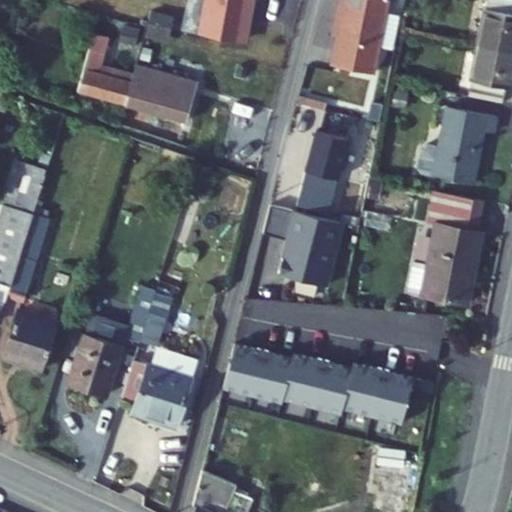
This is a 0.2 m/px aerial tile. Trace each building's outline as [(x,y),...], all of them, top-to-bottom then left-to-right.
[(206,0),(202,32),(244,38),(249,0),(206,0)] [(331,0),(331,4),(336,5),(328,56),(369,63),(378,0),(331,0)] [(511,0),(483,0),(473,44),(511,51),(511,14),(511,15),(511,11),(511,0)] [(151,12),(146,35),(169,40),(174,17),(151,12)] [(97,30),(81,90),(126,103),(133,77),(104,70),(113,34),(97,30)] [(511,58),(511,51),(473,44),(462,95),(497,101),(500,81),(507,83),(511,58)] [(133,77),(126,103),(185,120),(196,82),(168,74),(166,80),(135,71),(133,77)] [(491,115),(441,106),(433,147),(422,146),(417,149),(413,170),(416,175),(468,184),(478,130),(488,132),(491,115)] [(297,180),(323,186),(335,134),(305,126),(292,178),(297,180)] [(0,302),(5,305),(10,291),(35,211),(47,173),(22,164),(11,198),(7,196),(0,218),(0,302)] [(297,180),(292,178),(287,196),(318,203),(323,186),(297,180)] [(339,213),(267,196),(260,225),(285,231),(277,265),(325,276),(339,213)] [(426,260),(409,257),(402,293),(465,304),(476,235),(468,233),(471,217),(428,209),(423,227),(433,228),(426,260)] [(26,297),(52,217),(35,211),(10,291),(26,297)] [(154,299),(139,295),(126,343),(140,348),(147,324),(154,299)] [(55,322),(19,309),(6,348),(23,355),(21,361),(40,367),(55,322)] [(164,329),(147,324),(140,348),(156,353),(164,329)] [(126,343),(88,330),(71,382),(109,394),(126,343)] [(343,411),(403,426),(416,381),(350,363),(349,369),(292,355),(290,360),(234,347),(224,390),(283,407),(284,402),(341,416),(343,411)] [(195,375),(137,356),(125,398),(138,402),(136,408),(178,422),(195,375)] [(241,486),(206,465),(203,483),(219,487),(214,511),(252,511),(258,503),(240,493),(241,486)] [(198,505),(205,508),(202,511),(214,511),(219,487),(203,483),(198,505)]
